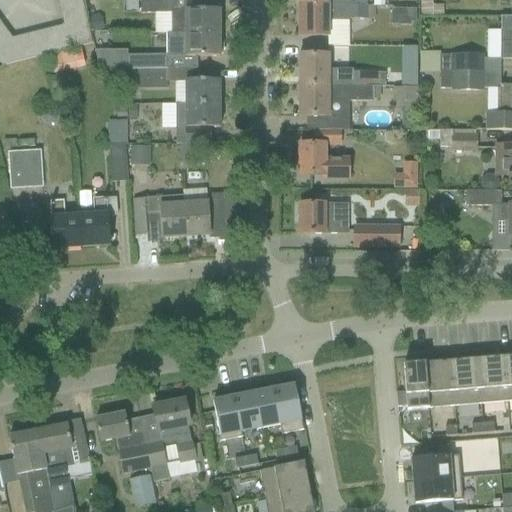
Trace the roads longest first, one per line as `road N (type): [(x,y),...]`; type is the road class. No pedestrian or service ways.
road 1 (residential): [(0,401),(300,344)]
road 2 (residential): [(261,273),(256,0)]
road 3 (residential): [(261,273),(511,274)]
road 4 (residential): [(47,288),(261,273)]
road 5 (residential): [(395,511),(379,327)]
road 6 (residential): [(300,344),(328,511)]
road 7 (residential): [(379,327),(511,313)]
